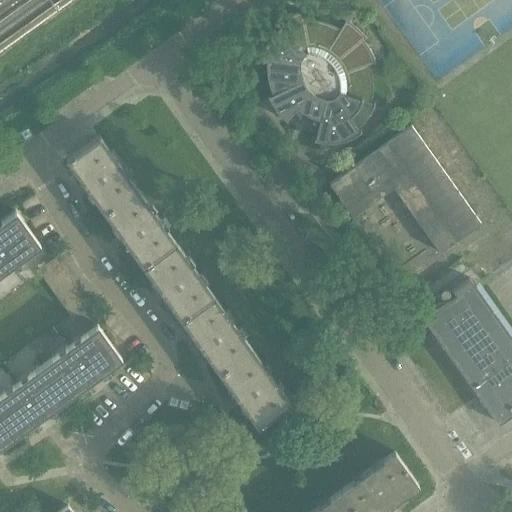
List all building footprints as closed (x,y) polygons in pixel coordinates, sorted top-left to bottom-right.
[(314,139),(314,140),(320,142),(327,143),(333,143),(339,142),(345,140),(350,138),(356,135),(361,132),(361,131),(360,131),(358,128),(361,126),(364,123),(366,120),(369,117),(371,114),(373,110),(374,106),(376,103),(374,102),(374,104),(372,103),(373,98),(373,94),(374,89),(373,84),(373,80),(372,75),(371,69),(370,65),(375,63),(375,64),(376,64),(374,58),(371,51),(367,45),(363,40),(365,38),(366,39),(366,37),(362,32),(357,28),(351,23),(345,19),(344,22),(341,29),(337,27),(332,25),(328,23),(323,22),(318,21),(314,20),(309,20),(304,21),(302,13),(304,13),(303,12),(299,12),(295,14),(291,15),(288,16),(284,18),(281,20),(278,22),(274,26),(275,27),(276,26),(279,29),(276,32),(275,31),(272,34),(270,38),(268,42),(266,46),(264,50),(263,54),(262,58),(262,62),(263,62),(263,61),(267,62),(267,65),(267,70),(267,73),(268,78),(269,83),(270,87),(271,91),(273,95),(269,96),(269,95),(268,96),(272,103),(276,109),(281,115),(283,118),(287,122),(288,121),(287,120),(297,109),(304,114),(312,118),(320,121),(315,139),(314,139)] [(330,183),(353,217),(394,188),(440,253),(481,224),(411,125),(330,183)] [(84,182),(106,213),(138,189),(100,135),(67,158),(84,182)] [(289,164),(287,167),(311,181),(318,169),(302,160),(289,164)] [(138,189),(106,213),(144,266),(177,243),(138,189)] [(0,273),(40,245),(16,212),(0,224),(0,273)] [(144,266),(182,320),(215,296),(177,243),(144,266)] [(36,272),(44,282),(64,267),(58,258),(36,272)] [(71,277),(64,267),(44,282),(51,292),(71,277)] [(71,277),(51,292),(58,301),(78,287),(71,277)] [(484,401),(500,424),(511,415),(511,337),(470,278),(452,291),(455,295),(449,299),(422,317),(483,402),(484,401)] [(85,296),(78,287),(58,301),(65,311),(85,296)] [(85,296),(65,311),(72,320),(93,305),(92,304),(91,304),(85,296)] [(182,320),(221,373),(253,350),(215,296),(182,320)] [(44,364),(67,397),(90,381),(91,382),(99,377),(98,375),(121,358),(98,325),(44,364)] [(253,350),(221,373),(242,403),(259,427),(292,404),(253,350)] [(0,396),(0,415),(14,435),(37,419),(38,420),(46,415),(44,413),(67,397),(44,364),(0,396)] [(0,445),(14,435),(0,415),(0,445)] [(342,490),(357,511),(379,511),(419,484),(395,451),(342,490)] [(357,511),(342,490),(310,511),(357,511)]
